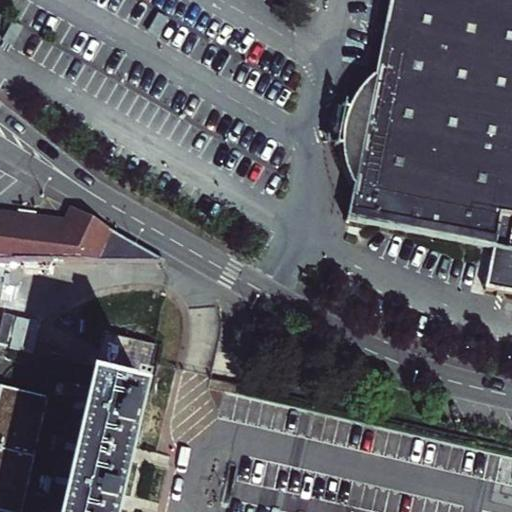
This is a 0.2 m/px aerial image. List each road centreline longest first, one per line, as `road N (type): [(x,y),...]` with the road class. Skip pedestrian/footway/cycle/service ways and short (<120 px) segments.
road 1 (residential): [(511,395),(432,375),(332,332),(110,204)]
road 2 (residential): [(110,204),(0,113)]
road 3 (residential): [(0,145),(110,204)]
